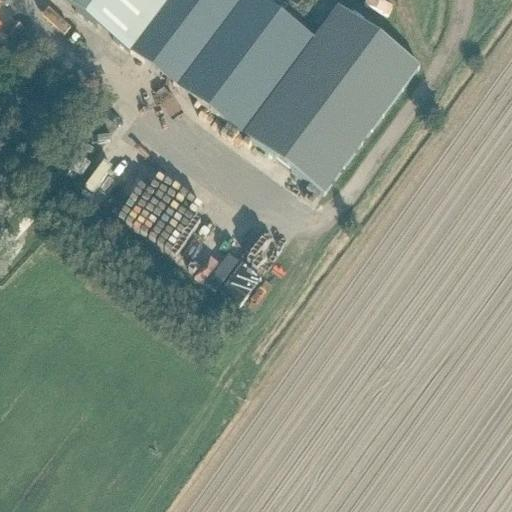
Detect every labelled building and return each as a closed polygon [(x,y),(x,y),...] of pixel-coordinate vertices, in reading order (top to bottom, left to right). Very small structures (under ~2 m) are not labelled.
[(51,0),(128,56),(131,58),(173,0),(51,0)] [(173,0),(131,58),(239,138),(311,41),(313,43),(337,11),(345,0),(173,0)] [(311,41),(239,138),(241,139),(321,199),(417,71),(337,11),(313,43),(311,41)] [(16,46),(26,32),(15,25),(5,39),(16,46)] [(27,31),(26,32),(12,52),(33,67),(48,46),(27,31)] [(24,214),(0,238),(0,253),(10,263),(20,252),(13,246),(34,224),(24,214)]
